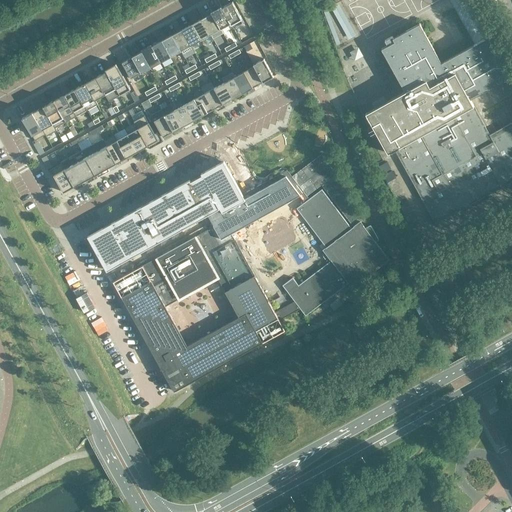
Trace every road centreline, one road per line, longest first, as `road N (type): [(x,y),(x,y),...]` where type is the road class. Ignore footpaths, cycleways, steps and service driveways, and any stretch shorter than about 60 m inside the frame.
road 1 (residential): [(252,0),(299,90),(54,225)]
road 2 (secondary): [(511,343),(218,506)]
road 3 (secondary): [(247,511),(511,364)]
road 4 (residential): [(0,106),(193,0)]
road 5 (tertiary): [(91,401),(0,234)]
road 6 (tertiary): [(91,401),(97,432),(141,511)]
